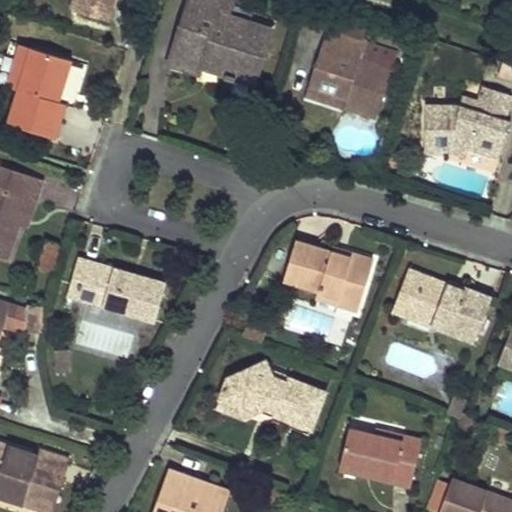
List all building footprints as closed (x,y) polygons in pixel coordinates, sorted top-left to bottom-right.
[(72,0),(70,6),(78,8),(80,0),(72,0)] [(80,0),(78,8),(108,18),(113,0),(80,0)] [(227,17),(232,0),(201,0),(196,18),(189,16),(187,24),(182,22),(169,61),(201,72),(202,69),(205,59),(220,64),(219,69),(227,72),(225,76),(235,80),(237,74),(251,79),(260,51),(256,50),(263,28),(227,17)] [(188,0),(182,22),(187,24),(189,16),(196,18),(201,0),(188,0)] [(345,106),(377,116),(392,67),(361,57),(367,37),(327,24),(309,83),(348,95),(345,106)] [(260,51),(266,53),(273,32),(263,28),(256,50),(260,51)] [(16,87),(29,44),(19,41),(6,84),(16,87)] [(73,57),(29,44),(16,87),(6,119),(57,134),(67,100),(61,98),(53,96),(56,85),(64,88),(73,57)] [(205,59),(202,69),(217,74),(219,69),(220,64),(205,59)] [(460,101),(425,101),(426,149),(451,149),(453,140),(469,145),(501,155),(511,119),(511,117),(508,116),(511,101),(511,90),(483,82),(478,98),(476,106),(460,101)] [(309,83),(306,93),(345,106),(348,95),(309,83)] [(56,85),(53,96),(61,98),(64,88),(56,85)] [(462,93),(460,101),(476,106),(478,98),(462,93)] [(453,140),(451,149),(466,154),(469,145),(453,140)] [(0,253),(8,256),(19,222),(28,197),(36,200),(43,177),(2,163),(0,168),(0,253)] [(28,197),(19,222),(28,225),(36,200),(28,197)] [(54,272),(63,241),(47,236),(38,267),(54,272)] [(330,251),(293,240),(282,276),(316,287),(314,294),(335,300),(337,293),(357,299),(363,278),(353,274),(360,254),(331,246),(330,251)] [(360,254),(353,274),(363,278),(370,257),(360,254)] [(86,299),(155,319),(166,282),(79,256),(71,283),(89,288),(86,299)] [(408,267),(396,299),(410,305),(423,273),(408,267)] [(416,318),(474,340),(491,296),(464,285),(463,289),(423,273),(410,305),(420,309),(416,318)] [(71,283),(68,294),(86,299),(89,288),(71,283)] [(337,293),(335,300),(355,306),(357,299),(337,293)] [(22,307),(18,326),(35,331),(43,305),(24,298),(22,307)] [(22,307),(0,299),(0,392),(0,391),(0,336),(5,321),(18,326),(22,307)] [(396,299),(393,308),(416,318),(420,309),(410,305),(396,299)] [(80,323),(77,346),(132,353),(135,330),(80,323)] [(511,326),(498,362),(511,367),(511,326)] [(69,366),(68,348),(56,349),(57,367),(69,366)] [(271,418),(310,432),(326,388),(287,374),(286,380),(275,376),(272,369),(267,357),(229,374),(222,395),(239,401),(244,415),(260,409),(261,405),(274,409),(272,414),(271,418)] [(272,369),(275,376),(286,380),(287,374),(272,369)] [(222,395),(218,406),(244,415),(239,401),(222,395)] [(261,405),(260,409),(272,414),(274,409),(261,405)] [(421,437),(404,433),(403,438),(374,432),(348,426),(339,466),(362,471),(363,464),(373,466),(371,473),(411,482),(421,437)] [(375,427),(374,432),(403,438),(404,433),(375,427)] [(35,452),(0,440),(0,492),(38,505),(47,477),(60,482),(69,456),(37,446),(35,452)] [(362,471),(371,473),(373,466),(363,464),(362,471)] [(213,483),(169,467),(151,511),(220,511),(221,510),(205,504),(213,483)] [(511,511),(511,498),(451,476),(438,511),(511,511)] [(47,477),(38,505),(51,510),(60,482),(47,477)] [(213,483),(205,504),(221,510),(229,489),(213,483)]
